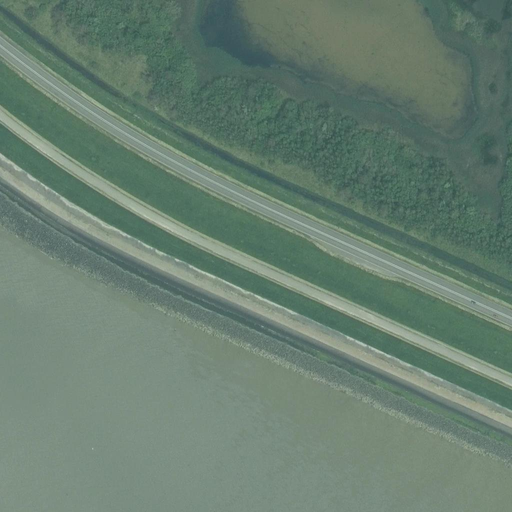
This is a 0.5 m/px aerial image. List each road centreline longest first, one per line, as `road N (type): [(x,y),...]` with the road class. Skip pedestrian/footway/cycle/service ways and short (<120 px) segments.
road 1 (trunk): [(511,319),(138,145),(0,47)]
road 2 (unclassified): [(511,382),(164,222),(0,114)]
